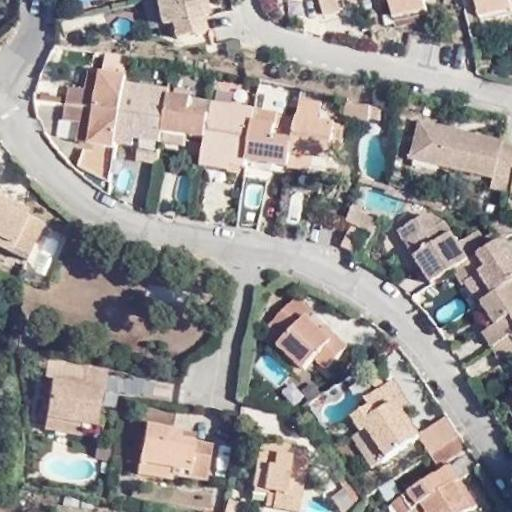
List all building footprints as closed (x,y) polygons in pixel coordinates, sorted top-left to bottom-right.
[(155,0),(161,26),(173,23),(177,39),(204,33),(201,18),(208,17),(204,0),(155,0)] [(337,1),(340,0),(319,0),(323,16),(340,13),(337,1)] [(427,11),(424,0),(389,0),(395,20),(427,11)] [(511,9),(511,0),(475,0),(480,17),(511,9)] [(482,28),(511,20),(511,9),(480,17),(482,28)] [(121,113),(126,85),(127,78),(89,72),(87,91),(70,88),(67,106),(121,113)] [(116,144),(117,144),(126,85),(121,113),(116,144)] [(126,85),(117,144),(138,148),(161,151),(164,132),(169,96),(170,91),(126,85)] [(205,140),(212,103),(192,99),(169,96),(164,132),(184,136),(205,140)] [(297,120),(290,168),(312,172),(314,159),(330,162),(331,152),(335,125),(336,125),(318,122),(321,103),(300,100),(297,120)] [(205,140),(202,160),(246,168),(247,160),(255,110),(212,103),(205,140)] [(369,119),(370,107),(345,104),(344,118),(368,123),(369,119)] [(110,184),(116,144),(121,113),(67,106),(64,122),(81,125),(79,144),(90,146),(90,151),(84,151),(78,166),(110,184)] [(373,120),(380,122),(381,108),(375,108),(373,120)] [(247,160),(290,168),(297,120),(278,117),(278,114),(255,110),(247,160)] [(511,191),(511,147),(503,146),(504,142),(420,123),(412,160),(496,179),(494,188),(511,191)] [(335,125),(331,152),(341,153),(344,127),(335,125)] [(164,132),(161,151),(182,154),(184,136),(164,132)] [(136,161),(159,164),(161,151),(138,148),(136,161)] [(12,212),(16,204),(0,196),(0,239),(14,247),(12,250),(29,258),(43,226),(25,217),(12,212)] [(28,210),(16,204),(12,212),(25,217),(28,210)] [(359,227),(373,234),(377,226),(350,213),(347,222),(353,224),(359,227)] [(444,276),(489,248),(477,232),(458,243),(444,221),(435,227),(429,217),(423,216),(399,233),(424,272),(437,265),(444,276)] [(343,245),(360,254),(368,235),(351,227),(343,245)] [(0,239),(0,249),(10,254),(12,250),(14,247),(0,239)] [(40,239),(32,272),(49,277),(57,244),(40,239)] [(511,251),(508,245),(499,241),(489,248),(452,272),(460,286),(465,282),(470,279),(484,300),(511,282),(511,251)] [(452,272),(489,248),(444,276),(444,277),(452,272)] [(200,257),(177,252),(175,262),(199,266),(200,257)] [(424,272),(432,284),(444,276),(437,265),(424,272)] [(444,276),(432,284),(444,277),(444,276)] [(465,282),(479,304),(484,300),(470,279),(465,282)] [(511,284),(511,282),(484,300),(484,301),(511,284)] [(511,284),(484,301),(482,303),(496,325),(491,328),(484,333),(493,347),(511,335),(511,284)] [(332,341),(318,327),(306,317),(312,311),(298,296),(268,326),(283,341),(279,346),(305,370),(316,359),(326,370),(348,347),(336,337),(332,341)] [(482,303),(479,304),(475,307),(482,317),(483,316),(491,328),(496,325),(482,303)] [(322,323),(318,327),(332,341),(336,337),(322,323)] [(511,335),(493,347),(493,348),(511,335)] [(511,335),(493,348),(501,364),(511,356),(511,335)] [(94,433),(99,409),(88,407),(91,387),(94,388),(97,370),(70,365),(67,383),(52,380),(45,418),(82,424),(81,431),(94,433)] [(104,389),(107,372),(97,370),(94,388),(91,387),(88,407),(99,409),(102,389),(104,389)] [(429,455),(458,435),(445,417),(420,433),(404,410),(403,408),(399,411),(394,403),(404,396),(393,381),(365,400),(370,406),(353,418),(362,431),(367,427),(389,461),(419,439),(429,455)] [(403,408),(404,410),(412,406),(404,396),(394,403),(399,411),(403,408)] [(82,424),(45,418),(44,431),(80,438),(81,431),(82,424)] [(178,440),(180,431),(145,426),(138,463),(189,474),(187,478),(207,482),(212,446),(194,443),(178,440)] [(381,466),(389,461),(367,427),(362,431),(359,433),(381,466)] [(196,434),(180,431),(178,440),(194,443),(196,434)] [(466,449),(458,435),(429,455),(438,469),(449,461),(466,449)] [(277,448),(278,444),(260,441),(251,488),(274,492),(271,509),(289,511),(298,511),(309,449),(292,446),(292,450),(277,448)] [(189,474),(138,463),(136,476),(186,485),(187,478),(189,474)] [(451,465),(408,493),(419,508),(413,511),(470,511),(473,510),(455,484),(461,480),(451,465)] [(333,474),(344,488),(360,508),(361,497),(342,467),(333,474)] [(358,511),(360,508),(344,488),(330,498),(340,511),(358,511)] [(413,511),(419,508),(408,493),(393,504),(398,511),(413,511)] [(226,511),(235,511),(238,502),(230,500),(226,511)]
